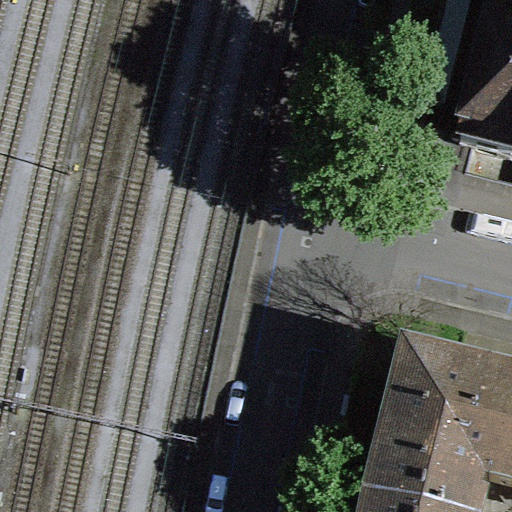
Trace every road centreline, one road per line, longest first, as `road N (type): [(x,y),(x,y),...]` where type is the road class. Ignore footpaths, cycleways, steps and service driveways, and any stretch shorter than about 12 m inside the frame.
road 1 (residential): [(298,216),(240,511)]
road 2 (residential): [(343,0),(298,216)]
road 3 (residential): [(511,270),(298,216)]
